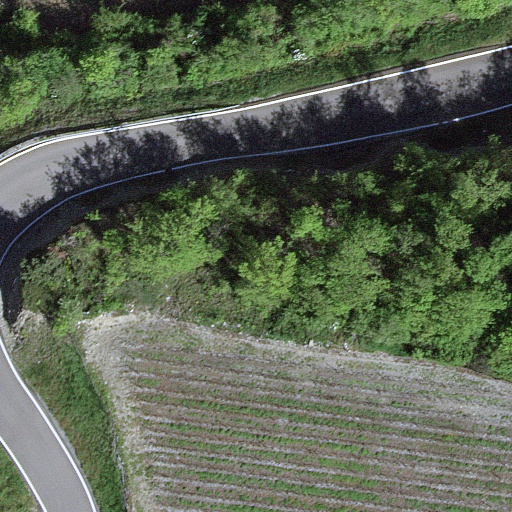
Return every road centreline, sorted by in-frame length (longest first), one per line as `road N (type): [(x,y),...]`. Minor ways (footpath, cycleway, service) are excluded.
road 1 (unclassified): [(0,202),(28,180),(86,161),(511,71)]
road 2 (unclassified): [(69,511),(0,397)]
